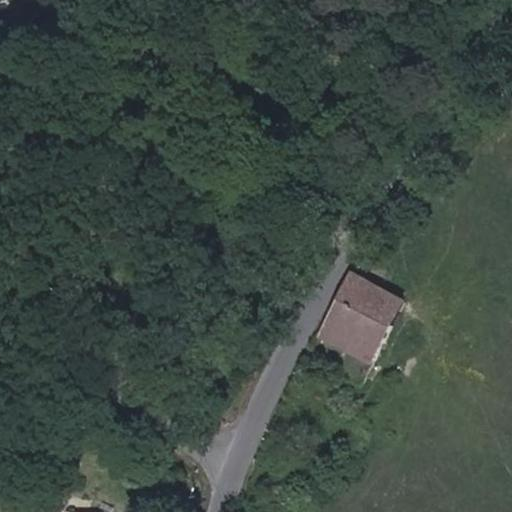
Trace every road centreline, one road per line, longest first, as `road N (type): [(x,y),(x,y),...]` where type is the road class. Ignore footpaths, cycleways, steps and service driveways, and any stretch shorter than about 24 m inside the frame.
road 1 (tertiary): [(462,0),(232,479)]
road 2 (unclassified): [(0,294),(232,479)]
